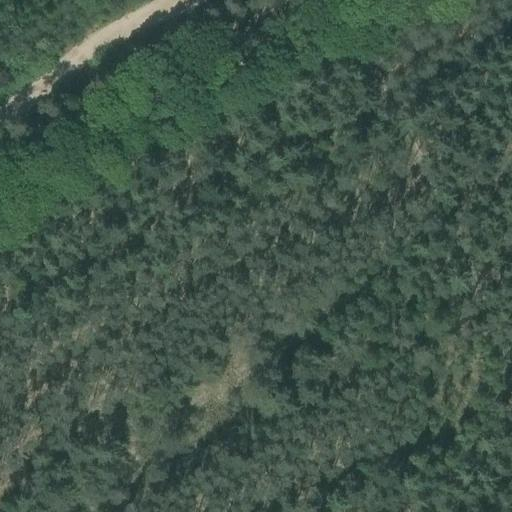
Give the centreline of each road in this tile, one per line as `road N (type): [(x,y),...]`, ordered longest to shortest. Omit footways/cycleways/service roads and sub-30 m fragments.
road 1 (track): [(0,199),(366,0)]
road 2 (track): [(331,19),(511,384)]
road 3 (track): [(0,104),(188,0)]
